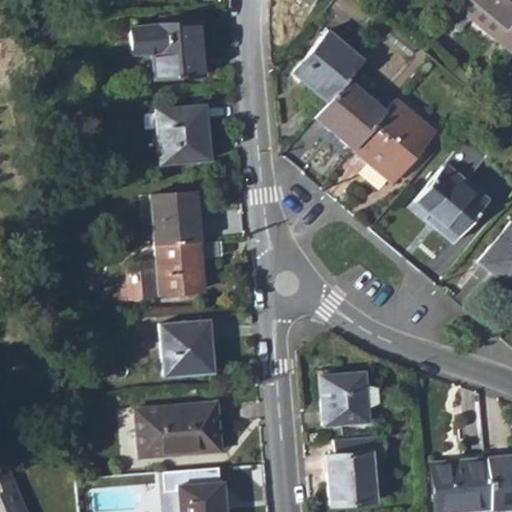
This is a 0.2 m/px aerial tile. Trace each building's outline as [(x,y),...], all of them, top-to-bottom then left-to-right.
[(511,0),(459,0),(451,9),(505,54),(511,46),(511,0)] [(150,49),(153,77),(199,71),(193,17),(126,24),(129,51),(150,49)] [(290,73),(323,101),(343,77),(359,57),(325,29),(290,73)] [(310,117),(349,150),(383,110),(343,77),(323,101),(310,117)] [(431,130),(392,97),(383,110),(349,150),(389,182),(431,130)] [(150,107),(156,162),(206,158),(201,103),(150,107)] [(0,143),(0,189),(9,189),(6,143),(0,143)] [(443,165),(410,202),(455,239),(487,201),(443,165)] [(145,193),(149,243),(198,239),(192,190),(145,193)] [(474,264),(511,295),(511,294),(511,225),(509,223),(474,264)] [(201,268),(198,239),(149,243),(150,258),(135,260),(137,297),(195,291),(194,269),(201,268)] [(152,323),(157,376),(193,373),(191,351),(204,349),(202,319),(152,323)] [(365,421),(364,409),(362,385),(361,371),(318,375),(323,424),(365,421)] [(362,385),(364,409),(375,402),(374,388),(362,385)] [(130,410),(133,457),(213,449),(209,403),(130,410)] [(325,456),(330,505),(375,501),(371,456),(386,455),(384,435),(333,440),(334,455),(325,456)] [(511,454),(483,458),(488,509),(511,506),(511,454)] [(430,511),(447,511),(488,509),(483,458),(426,463),(430,511)] [(0,511),(20,511),(5,475),(0,476),(0,511)] [(172,486),(174,511),(219,511),(216,482),(172,486)]
